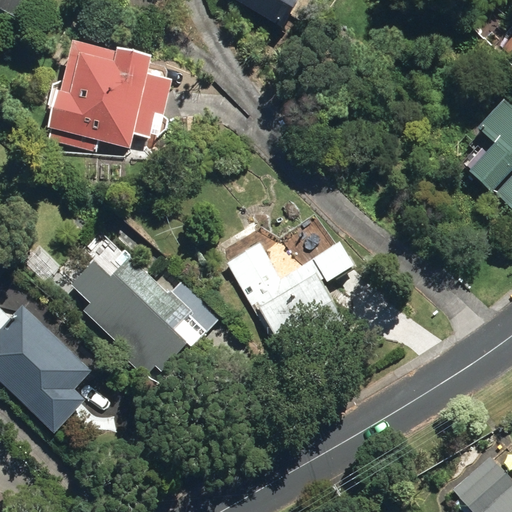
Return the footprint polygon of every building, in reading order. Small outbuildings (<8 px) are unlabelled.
[(31,0),(0,0),(0,17),(16,25),(20,18),(21,20),(31,0)] [(79,45),(51,142),(99,154),(102,145),(133,153),(137,138),(152,142),(154,137),(164,140),(179,83),(156,78),(160,59),(125,52),(124,56),(79,45)] [(499,195),(511,206),(511,104),(511,103),(484,132),(501,148),(476,176),(498,195),(499,195)] [(233,261),(297,367),(355,332),(329,289),(361,269),(346,244),(286,280),(263,242),(233,261)] [(136,365),(149,377),(157,369),(165,375),(191,346),(196,350),(225,319),(185,282),(172,296),(135,261),(116,280),(97,263),(74,288),(92,306),(86,313),(139,362),(136,365)] [(0,279),(8,270),(0,262),(0,279)] [(0,381),(59,437),(89,404),(78,394),(97,374),(28,308),(2,333),(0,331),(0,381)] [(511,511),(511,479),(494,459),(458,493),(466,501),(461,506),(466,511),(511,511)]
